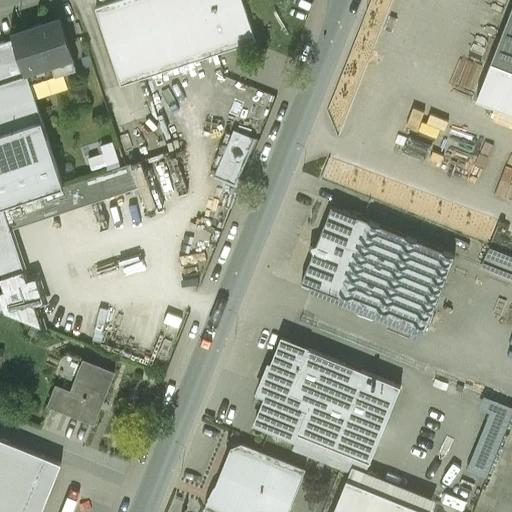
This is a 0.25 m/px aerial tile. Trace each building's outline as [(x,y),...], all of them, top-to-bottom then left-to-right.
[(241,0),(119,0),(95,8),(121,85),(255,41),(241,0)] [(511,5),(490,62),(511,70),(511,5)] [(60,20),(14,35),(15,39),(25,70),(30,68),(35,82),(76,69),(60,20)] [(15,39),(0,43),(0,133),(42,120),(25,70),(15,39)] [(0,133),(0,206),(3,206),(64,186),(42,120),(0,133)] [(236,186),(255,138),(233,130),(215,178),(236,186)] [(131,164),(99,174),(106,197),(139,187),(131,164)] [(64,186),(3,206),(10,229),(106,197),(99,174),(64,186)] [(3,206),(0,206),(0,309),(43,327),(35,304),(45,301),(37,277),(27,280),(10,229),(3,206)] [(361,218),(331,206),(316,244),(310,247),(312,253),(301,282),(330,294),(361,218)] [(454,255),(361,218),(330,294),(424,331),(454,255)] [(482,269),(511,281),(511,255),(491,247),(482,269)] [(282,339),(271,365),(268,364),(268,365),(258,391),(257,391),(257,392),(266,396),(255,422),(255,423),(275,431),(277,425),(297,433),(309,405),(288,397),(308,348),(282,338),(281,339),(282,339)] [(401,386),(308,348),(288,397),(309,405),(297,433),(370,462),(401,386)] [(83,360),(71,391),(56,385),(48,405),(94,423),(114,372),(83,360)] [(487,477),(511,415),(511,407),(485,396),(480,408),(491,413),(467,469),(487,477)] [(0,438),(0,511),(23,511),(46,457),(0,438)] [(287,511),(305,469),(243,445),(235,448),(216,494),(213,496),(209,504),(211,507),(209,511),(257,511),(258,511),(261,511),(287,511)] [(46,457),(23,511),(41,511),(61,463),(46,457)] [(352,466),(346,479),(428,511),(429,511),(435,500),(352,466)] [(428,511),(346,479),(333,511),(428,511)]
